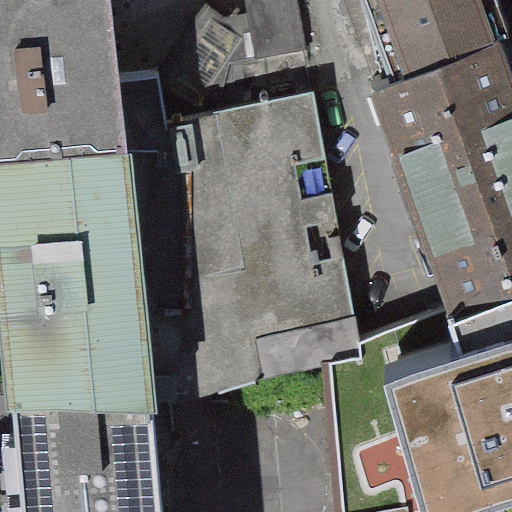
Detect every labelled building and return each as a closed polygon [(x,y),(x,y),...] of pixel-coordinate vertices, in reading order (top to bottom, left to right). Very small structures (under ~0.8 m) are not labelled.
[(0,0),(0,173),(126,159),(116,77),(106,0),(0,0)] [(359,0),(391,93),(508,53),(489,0),(359,0)] [(454,340),(511,317),(511,65),(508,53),(391,93),(372,103),(446,315),(454,340)] [(334,376),(363,369),(361,355),(343,249),(318,93),(245,108),(172,124),(163,72),(116,77),(126,159),(0,173),(0,287),(24,429),(160,420),(334,376)] [(361,355),(363,369),(334,376),(345,511),(511,511),(511,317),(454,340),(446,315),(361,355)] [(165,511),(160,420),(24,429),(30,511),(165,511)]
